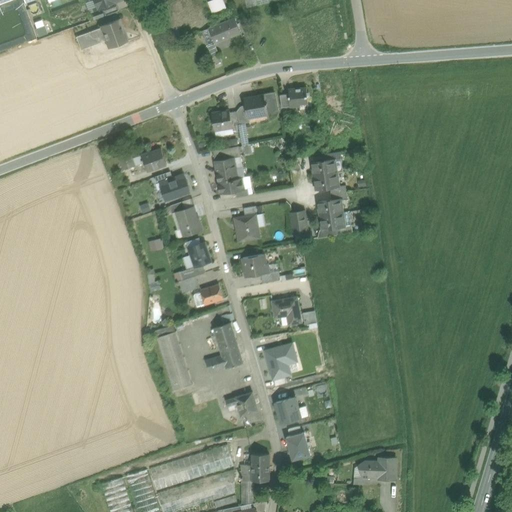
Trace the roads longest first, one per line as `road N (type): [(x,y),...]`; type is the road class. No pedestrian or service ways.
road 1 (residential): [(273,511),(278,437),(212,208)]
road 2 (tertiary): [(364,61),(252,76),(176,105)]
road 3 (tertiary): [(176,105),(0,170)]
road 4 (tertiary): [(511,50),(364,61)]
